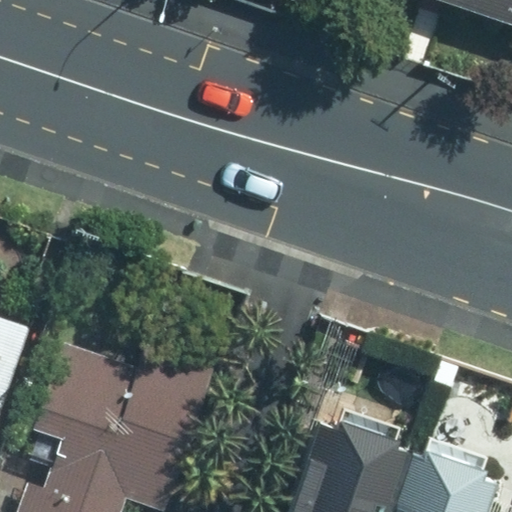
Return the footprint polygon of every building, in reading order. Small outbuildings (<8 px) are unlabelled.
[(511,0),(442,0),(511,25),(511,0)] [(0,399),(27,322),(0,312),(0,399)] [(116,511),(123,490),(163,503),(209,360),(146,339),(139,361),(57,334),(29,417),(55,426),(26,511),(116,511)] [(395,420),(341,401),(335,420),(314,412),(279,511),(372,511),(397,441),(389,439),(395,420)] [(476,511),(489,475),(475,470),(482,450),(427,430),(420,449),(409,445),(384,511),(476,511)]
